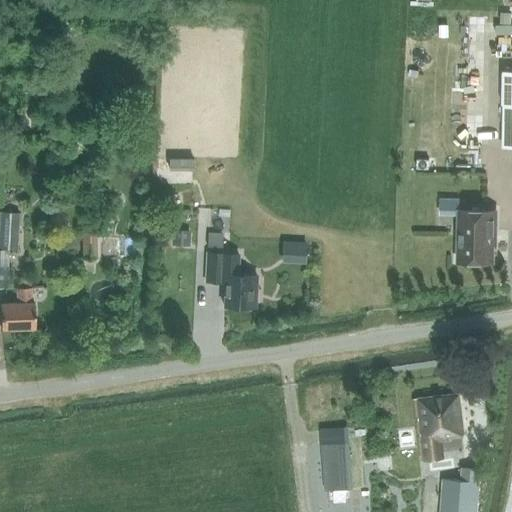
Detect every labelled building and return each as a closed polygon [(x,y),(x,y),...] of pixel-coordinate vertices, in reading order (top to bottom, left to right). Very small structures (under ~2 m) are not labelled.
[(502,104),(501,148),(511,147),(511,71),(502,71),(502,104)] [(170,159),(170,168),(192,168),(193,160),(170,159)] [(20,211),(0,209),(0,247),(17,249),(20,211)] [(458,261),(493,262),(494,211),(459,210),(458,261)] [(82,227),(83,255),(96,255),(95,227),(82,227)] [(174,231),(173,246),(187,247),(188,232),(174,231)] [(207,234),(207,246),(220,247),(221,235),(207,234)] [(305,262),(306,243),(283,242),(282,260),(305,262)] [(224,306),(225,306),(255,307),(257,275),(238,274),(239,254),(207,253),(206,281),(225,282),(224,306)] [(0,264),(0,283),(8,283),(7,264),(0,264)] [(0,304),(0,327),(35,326),(35,302),(31,302),(31,287),(17,287),(17,303),(0,304)] [(449,436),(464,435),(459,393),(414,398),(421,455),(439,453),(437,440),(449,439),(449,436)] [(325,444),(329,490),(349,489),(345,443),(325,444)] [(443,478),(441,511),(476,511),(479,469),(463,467),(462,479),(443,478)]
